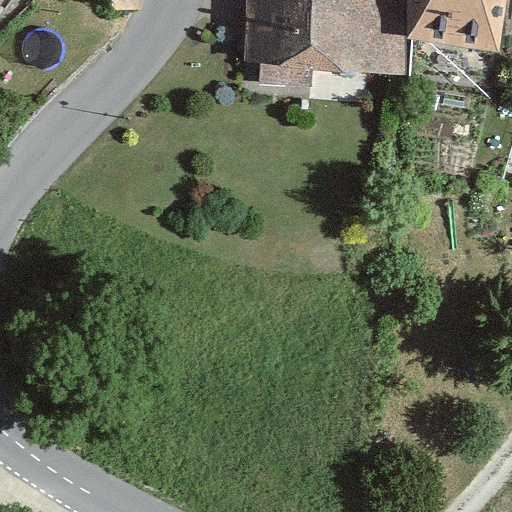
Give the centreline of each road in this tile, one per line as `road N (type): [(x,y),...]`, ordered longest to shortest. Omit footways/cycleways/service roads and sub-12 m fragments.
road 1 (unclassified): [(162,0),(140,51),(0,204)]
road 2 (unclassified): [(0,437),(127,511)]
